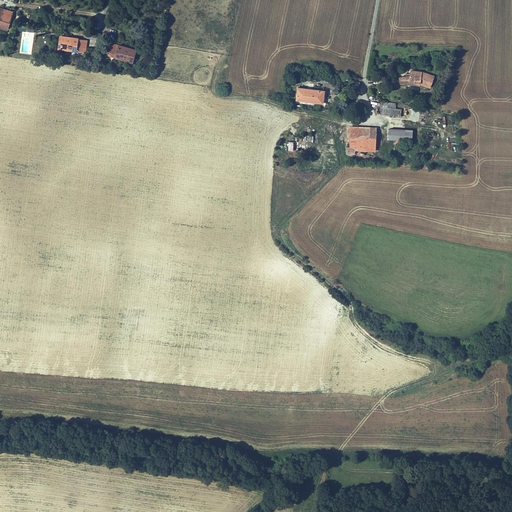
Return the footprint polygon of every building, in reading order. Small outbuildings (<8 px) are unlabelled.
[(0,25),(10,28),(15,11),(0,5),(0,25)] [(59,45),(82,50),(83,46),(87,47),(89,39),(80,37),(80,36),(62,32),(59,45)] [(116,47),(117,44),(112,42),(110,48),(117,50),(118,47),(116,47)] [(133,62),(137,49),(117,44),(116,47),(118,47),(117,50),(110,48),(109,52),(108,54),(133,62)] [(430,82),(419,79),(418,84),(408,83),(408,90),(414,90),(417,90),(427,93),(426,94),(437,98),(442,87),(430,82)] [(328,100),(329,93),(302,90),(300,103),(320,105),(321,99),(328,100)] [(383,118),(415,122),(417,114),(400,112),(401,106),(398,106),(398,107),(391,106),(391,111),(384,110),(383,118)] [(324,130),(323,150),(331,151),(333,130),(324,130)] [(379,156),(380,132),(359,132),(358,137),(352,137),(352,149),(347,149),(347,157),(358,158),(358,156),(379,156)] [(409,135),(393,133),(392,145),(408,146),(409,135)]
